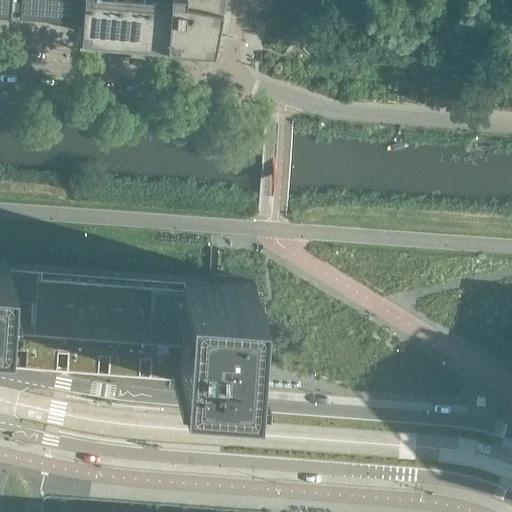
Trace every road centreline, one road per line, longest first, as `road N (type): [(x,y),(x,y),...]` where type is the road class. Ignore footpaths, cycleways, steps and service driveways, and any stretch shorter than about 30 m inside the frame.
road 1 (tertiary): [(0,428),(138,454),(443,477),(511,498)]
road 2 (tertiary): [(511,433),(466,421),(149,397),(0,371)]
road 3 (unclassified): [(511,124),(335,110),(225,76)]
road 4 (residential): [(225,76),(0,65)]
